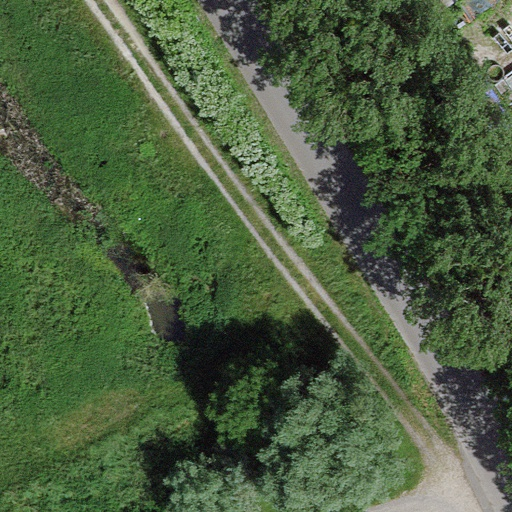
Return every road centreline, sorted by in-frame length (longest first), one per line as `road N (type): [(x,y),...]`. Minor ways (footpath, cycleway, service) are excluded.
road 1 (unclassified): [(511,468),(227,0)]
road 2 (track): [(511,485),(423,431),(237,197)]
road 3 (track): [(98,0),(237,197)]
